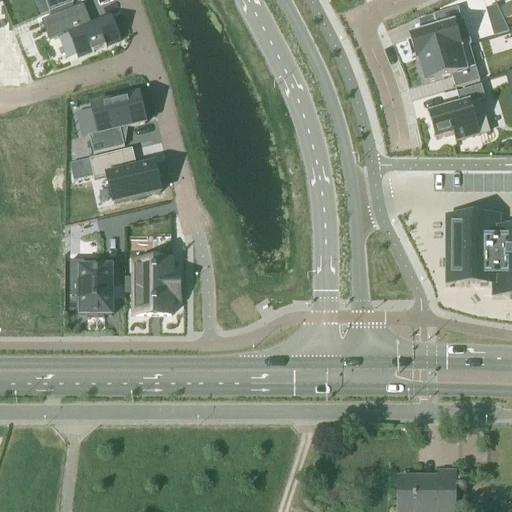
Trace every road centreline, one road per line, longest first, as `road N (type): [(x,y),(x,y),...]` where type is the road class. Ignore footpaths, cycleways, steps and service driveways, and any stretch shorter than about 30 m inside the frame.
road 1 (residential): [(0,414),(470,416)]
road 2 (unclassified): [(244,0),(308,132),(322,222),(322,362)]
road 3 (unclassified): [(360,362),(340,131),(282,0)]
road 4 (primary): [(0,393),(342,391)]
road 5 (primary): [(322,362),(0,365)]
road 6 (residential): [(146,63),(196,234)]
road 7 (primary): [(342,391),(511,396)]
road 8 (residential): [(146,63),(0,111)]
road 9 (primary): [(511,365),(360,362)]
